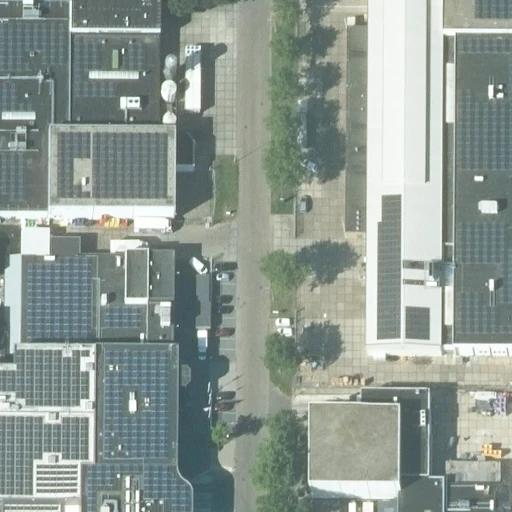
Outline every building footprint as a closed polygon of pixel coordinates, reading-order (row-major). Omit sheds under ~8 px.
[(0,220),(173,221),(172,173),(192,173),(192,150),(183,140),(157,140),(157,0),(69,0),(69,10),(0,9),(0,220)] [(511,0),(369,0),(370,33),(346,33),(345,238),(368,239),(367,356),(441,357),(441,355),(511,355),(511,0)] [(166,86),(168,86),(169,86),(171,85),(172,83),(173,82),(174,80),(173,78),(173,76),(171,75),(169,74),(168,74),(166,74),(164,75),(163,76),(162,78),(161,80),(162,82),(163,84),(164,85),(166,86)] [(164,106),(166,106),(169,106),(171,105),(172,103),(173,101),(174,99),(173,97),(172,95),(171,93),(169,92),(166,92),(164,92),(162,93),(160,95),(159,97),(159,99),(159,101),(160,103),(162,105),(164,106)] [(165,136),(167,136),(169,136),(171,135),(172,133),(173,132),(173,130),(173,128),(172,126),(171,125),(169,124),(167,123),(165,124),(163,125),(162,126),(161,128),(161,130),(161,132),(162,133),(163,135),(165,136)] [(0,511),(189,511),(189,507),(189,506),(189,504),(188,503),(188,501),(187,500),(185,498),(184,497),(182,496),(181,495),(179,494),(178,493),(177,492),(176,491),(175,490),(174,488),(173,487),(173,485),(172,484),(172,482),(172,481),(172,453),(173,444),(173,400),(183,400),(187,396),(188,384),(183,380),(173,380),(173,359),(171,359),(172,261),(77,261),(77,244),(48,244),(48,260),(19,260),(19,359),(11,359),(11,379),(0,378),(0,511)] [(306,332),(304,379),(325,380),(327,333),(306,332)] [(511,511),(511,397),(325,398),(324,511),(511,511)] [(210,508),(208,484),(197,485),(199,509),(210,508)]
